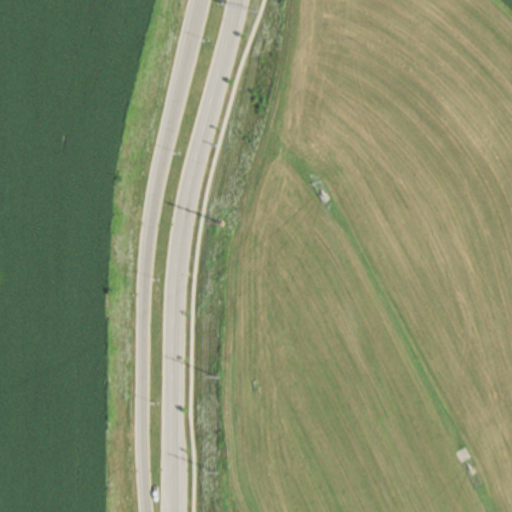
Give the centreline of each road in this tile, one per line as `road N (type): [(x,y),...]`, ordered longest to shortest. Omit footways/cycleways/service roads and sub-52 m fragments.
road 1 (secondary): [(176,511),(171,372),(180,216),(236,0)]
road 2 (secondary): [(196,0),(148,210),(144,511)]
